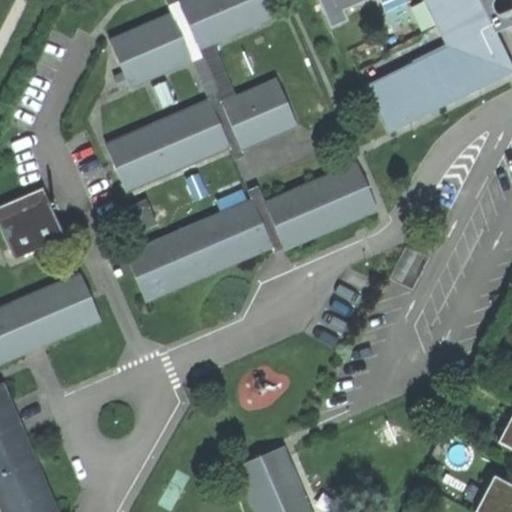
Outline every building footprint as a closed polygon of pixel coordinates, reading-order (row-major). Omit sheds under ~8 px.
[(283,248),(377,209),(357,164),(264,203),(241,149),(298,126),(278,80),(238,97),(222,103),(198,47),(214,41),(276,15),(269,0),(182,0),(179,2),(178,0),(166,0),(173,15),(112,40),(131,86),(192,61),(209,100),(107,143),(126,190),(229,146),(251,199),(125,252),(145,300),(272,247),(271,245),(280,241),(283,248)] [(372,0),(320,0),(334,30),(351,23),(346,12),(372,0)] [(367,85),(388,132),(511,77),(511,76),(494,35),(478,0),(423,0),(446,51),(367,85)] [(511,0),(478,0),(494,35),(511,27),(511,0)] [(238,97),(214,41),(198,47),(222,103),(238,97)] [(0,226),(17,262),(66,240),(43,189),(0,207),(0,226)] [(127,207),(137,232),(159,222),(148,198),(127,207)] [(56,511),(3,386),(0,387),(0,362),(99,321),(79,272),(0,305),(0,511),(56,511)] [(511,419),(499,444),(511,451),(511,419)] [(310,511),(283,446),(236,465),(255,511),(310,511)] [(511,511),(511,487),(495,478),(477,511),(511,511)]
